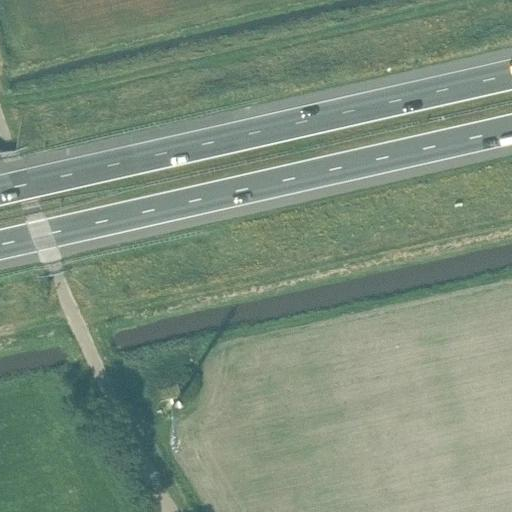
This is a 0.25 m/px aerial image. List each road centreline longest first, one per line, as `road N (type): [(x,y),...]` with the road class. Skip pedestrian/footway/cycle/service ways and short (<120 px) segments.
road 1 (motorway): [(0,244),(511,129)]
road 2 (motorway): [(511,75),(0,190)]
road 3 (unclassified): [(172,511),(54,272),(0,122)]
